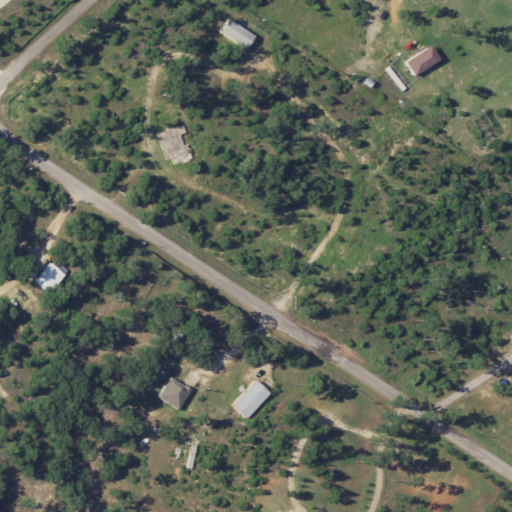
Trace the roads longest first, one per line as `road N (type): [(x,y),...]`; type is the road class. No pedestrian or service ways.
road 1 (residential): [(511,472),(0,132)]
road 2 (residential): [(0,93),(23,56),(89,0)]
